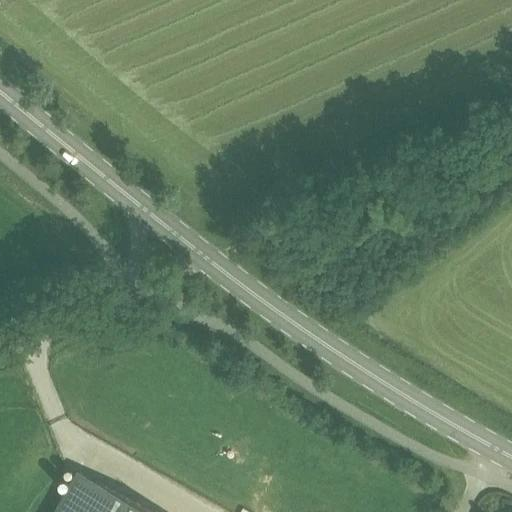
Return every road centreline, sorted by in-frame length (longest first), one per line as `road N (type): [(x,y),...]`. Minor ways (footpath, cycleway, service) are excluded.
road 1 (primary): [(511,458),(360,369),(245,288),(0,90)]
road 2 (track): [(147,288),(511,124)]
road 3 (track): [(28,342),(147,288)]
